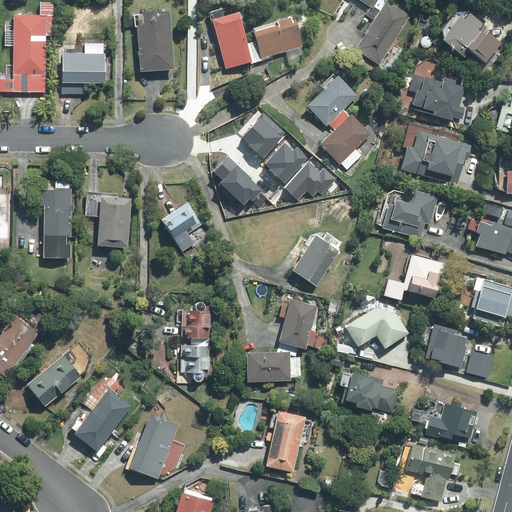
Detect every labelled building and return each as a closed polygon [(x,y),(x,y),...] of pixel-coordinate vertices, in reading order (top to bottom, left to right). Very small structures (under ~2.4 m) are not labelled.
[(379,0),(353,0),(373,11),(379,0)] [(38,17),(12,17),(10,80),(0,79),(0,93),(44,94),(45,25),(51,25),(52,3),(39,3),(38,17)] [(378,69),(408,17),(384,3),(354,54),(378,69)] [(134,18),(125,18),(126,28),(134,27),(138,76),(171,74),(167,12),(133,14),(134,18)] [(456,19),(438,40),(459,59),(465,52),(482,67),(498,48),(475,29),(480,23),(467,12),(459,22),(456,19)] [(245,45),(251,64),(302,48),(294,22),(290,23),(288,18),(275,23),(276,28),(250,36),(252,43),(245,45)] [(245,66),(232,23),(212,28),(224,72),(245,66)] [(58,87),(104,88),(104,56),(102,56),(102,45),(82,45),(82,55),(59,55),(58,87)] [(338,115),(355,97),(334,76),(303,107),(325,128),(328,125),(338,115)] [(452,87),(453,81),(441,78),(440,84),(410,76),(406,91),(412,92),(409,104),(418,107),(417,112),(459,122),(462,107),(458,106),(462,89),(452,87)] [(511,105),(510,109),(497,107),(493,132),(511,134),(511,105)] [(369,135),(348,115),(343,120),(338,115),(328,125),(333,130),(317,146),(344,172),(360,156),(354,150),(369,135)] [(471,145),(413,131),(409,149),(404,148),(399,172),(457,186),(463,161),(467,162),(471,145)] [(267,139),(258,147),(257,161),(267,172),(254,184),(270,201),(301,171),(289,159),(287,161),(267,139)] [(511,159),(503,159),(501,193),(511,193),(511,159)] [(69,190),(41,189),(40,258),(68,259),(69,190)] [(399,196),(387,194),(379,229),(419,238),(423,224),(429,225),(435,197),(401,189),(399,196)] [(0,192),(0,241),(8,242),(9,192),(0,192)] [(126,250),(128,199),(114,198),(114,195),(83,194),(82,218),(96,218),(94,249),(126,250)] [(484,203),(481,215),(499,221),(502,208),(484,203)] [(185,204),(158,220),(166,234),(168,233),(179,251),(191,243),(184,230),(196,223),(185,204)] [(511,254),(511,229),(502,226),(480,220),(472,247),(502,256),(503,252),(511,254)] [(315,288),(336,253),(310,237),(289,272),(315,288)] [(407,256),(399,293),(430,299),(435,275),(440,276),(443,264),(407,256)] [(481,290),(475,311),(500,318),(506,297),(481,290)] [(304,351),(316,308),(286,300),(274,343),(304,351)] [(342,328),(353,349),(373,337),(380,351),(407,336),(387,302),(342,328)] [(178,339),(191,340),(207,338),(207,330),(207,312),(179,310),(178,339)] [(0,379),(2,381),(35,335),(9,316),(0,328),(0,379)] [(455,331),(430,325),(421,359),(446,365),(455,331)] [(178,345),(176,384),(192,385),(193,370),(206,371),(207,346),(178,345)] [(468,349),(462,374),(486,381),(493,356),(468,349)] [(86,370),(69,350),(60,357),(59,357),(21,388),(38,409),(86,370)] [(243,383),(298,383),(298,357),(287,357),(287,353),(243,353),(243,383)] [(340,389),(338,402),(350,404),(349,409),(368,412),(368,410),(393,414),(396,390),(380,388),(381,383),(358,380),(359,373),(347,372),(345,390),(340,389)] [(92,457),(129,406),(104,387),(67,438),(92,457)] [(439,410),(425,407),(424,413),(416,412),(414,423),(422,425),(420,434),(454,441),(455,436),(470,439),(475,412),(459,409),(460,403),(448,400),(446,407),(440,405),(439,410)] [(292,473),(302,416),(272,411),(262,468),(292,473)] [(155,481),(175,425),(146,414),(126,470),(155,481)] [(417,497),(439,502),(444,480),(447,481),(453,453),(408,443),(402,468),(423,473),(417,497)] [(207,511),(210,502),(178,493),(172,511),(207,511)]
